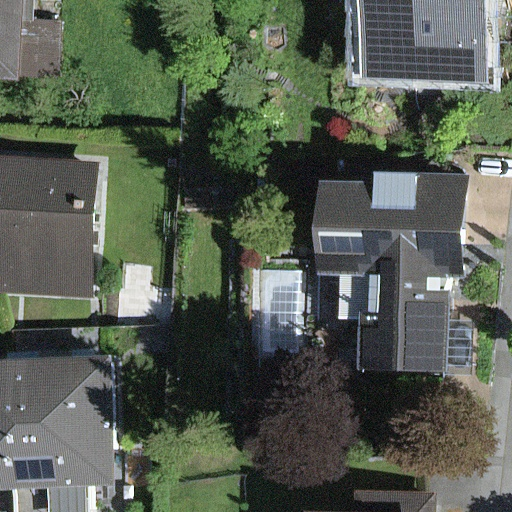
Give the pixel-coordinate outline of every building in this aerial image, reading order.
[(20,0),(0,0),(0,78),(50,81),(52,35),(18,33),(20,0)] [(487,0),(385,0),(383,78),(485,81),(487,0)] [(96,180),(0,172),(0,294),(87,301),(96,180)] [(470,181),(328,180),(328,261),(384,261),(383,361),(453,361),(454,262),(470,262),(470,181)] [(267,268),(273,345),(307,342),(301,265),(267,268)] [(58,358),(66,511),(101,511),(101,486),(133,484),(127,355),(58,358)] [(66,511),(58,358),(0,360),(0,490),(32,489),(33,511),(66,511)] [(375,511),(435,511),(436,504),(376,502),(375,511)]
